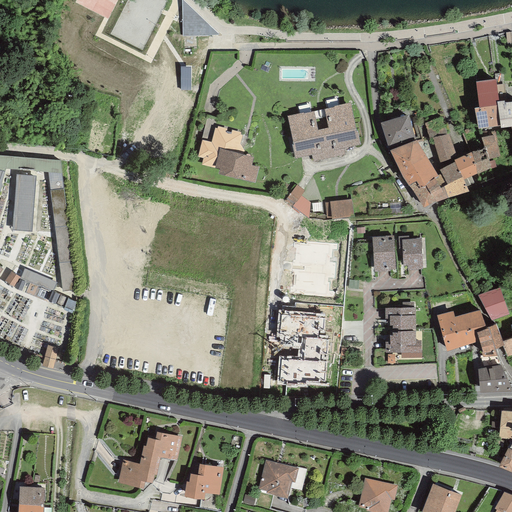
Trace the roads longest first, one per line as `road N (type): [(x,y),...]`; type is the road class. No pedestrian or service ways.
road 1 (unclassified): [(425,209),(308,219),(279,199),(82,166)]
road 2 (residential): [(511,26),(372,47),(226,46)]
road 3 (unknown): [(3,411),(85,415),(92,423),(84,495),(186,498)]
road 4 (residential): [(511,401),(282,407),(255,411),(253,420)]
road 5 (residential): [(89,387),(94,291),(82,166)]
road 6 (residential): [(425,209),(511,372)]
road 7 (primary): [(432,457),(253,420)]
road 8 (primary): [(253,420),(89,387)]
